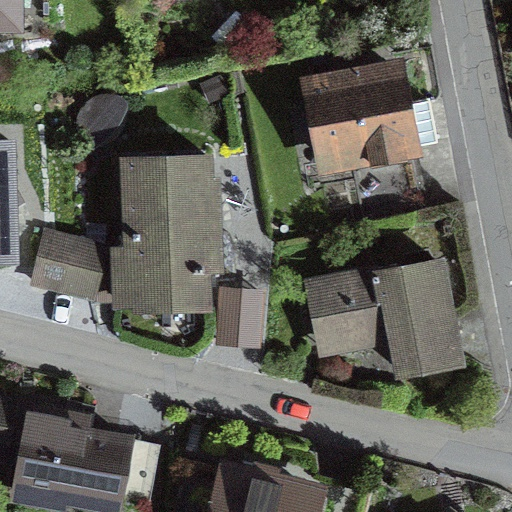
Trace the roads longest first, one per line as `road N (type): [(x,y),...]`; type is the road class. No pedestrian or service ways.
road 1 (residential): [(0,344),(511,459)]
road 2 (residential): [(463,0),(511,251)]
